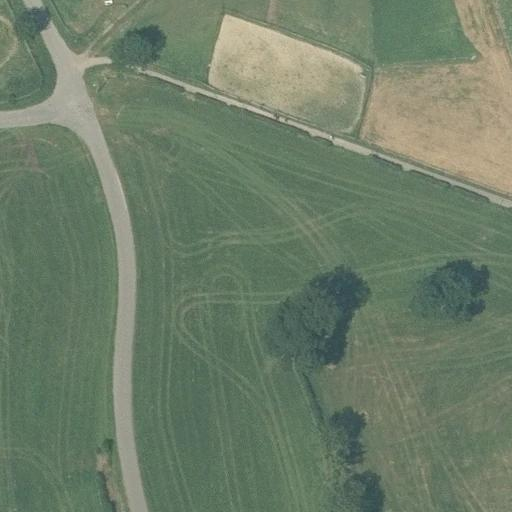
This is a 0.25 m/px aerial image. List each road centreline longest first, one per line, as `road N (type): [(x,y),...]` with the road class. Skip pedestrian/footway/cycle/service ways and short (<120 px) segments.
road 1 (unclassified): [(139,511),(123,408),(124,244),(82,109)]
road 2 (unclassified): [(82,109),(32,0)]
